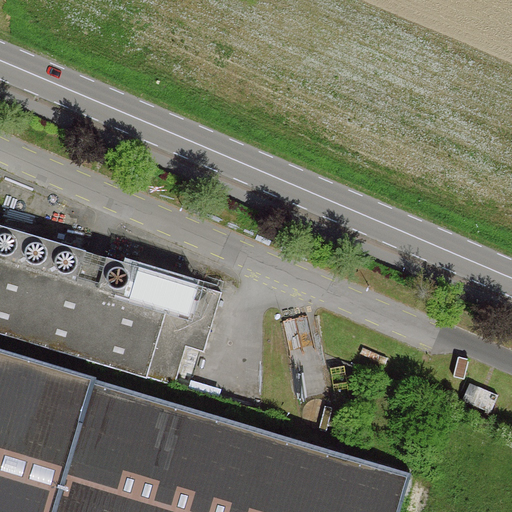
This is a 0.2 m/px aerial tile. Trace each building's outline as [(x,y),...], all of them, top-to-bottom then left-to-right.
[(223,291),(0,226),(0,332),(176,384),(187,347),(201,351),(205,353),(223,291)] [(363,354),(386,364),(388,358),(366,348),(363,354)] [(57,511),(97,380),(0,351),(0,511),(57,511)] [(456,376),(465,379),(469,359),(460,357),(456,376)] [(97,380),(57,511),(404,511),(415,474),(406,471),(355,456),(97,380)] [(463,404),(492,415),(499,395),(471,384),(463,404)] [(316,424),(324,427),(331,403),(322,400),(316,424)]
